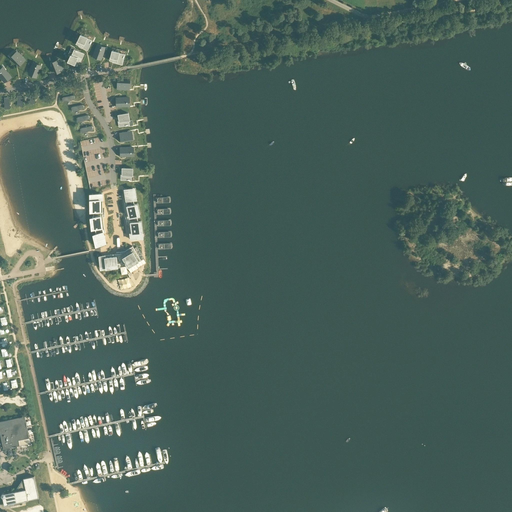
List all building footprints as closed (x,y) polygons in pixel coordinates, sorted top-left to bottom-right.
[(81,33),(76,43),(83,46),(82,47),(88,50),(92,40),(87,38),(87,36),(81,33)] [(93,54),(92,56),(102,60),(106,50),(102,48),(103,47),(96,44),(92,54),(93,54)] [(71,54),(68,61),(77,65),(80,59),(81,59),(84,54),(74,49),(72,55),(71,54)] [(119,51),(112,50),(110,59),(116,61),(116,63),(122,64),(125,54),(119,53),(119,51)] [(18,54),(12,58),(19,65),(24,60),(25,59),(21,55),(20,56),(18,54)] [(59,62),(52,64),(56,73),(62,70),(64,69),(62,64),(60,64),(59,62)] [(39,66),(32,64),(28,74),(35,77),(39,66)] [(0,71),(0,75),(4,82),(10,77),(4,69),(0,71)] [(127,80),(118,80),(117,87),(118,87),(118,88),(124,89),(124,87),(127,87),(127,80)] [(118,121),(119,126),(129,124),(128,120),(130,119),(128,112),(118,114),(120,121),(118,121)] [(120,134),(121,141),(131,140),(129,133),(126,133),(126,132),(121,133),(121,134),(120,134)] [(121,174),(121,179),(131,179),(131,175),(133,175),(133,167),(122,167),(122,174),(121,174)] [(134,200),(133,188),(124,190),(126,203),(125,203),(124,201),(124,200),(124,201),(124,203),(125,204),(124,204),(125,207),(126,211),(126,212),(128,220),(128,221),(128,223),(129,227),(129,228),(129,229),(129,230),(129,231),(130,234),(130,235),(131,240),(141,238),(139,221),(138,221),(137,216),(138,216),(135,204),(134,204),(133,200),(134,200)] [(98,246),(98,247),(106,245),(106,243),(105,242),(105,241),(105,240),(104,238),(104,237),(103,232),(105,231),(105,233),(105,231),(105,230),(104,228),(104,224),(104,223),(103,222),(103,221),(103,217),(103,215),(103,214),(103,208),(103,207),(103,206),(103,205),(103,203),(103,200),(102,200),(102,199),(102,195),(98,195),(92,195),(92,196),(92,201),(92,212),(93,212),(93,214),(93,215),(93,218),(92,218),(93,218),(93,220),(93,221),(93,223),(93,224),(93,226),(94,228),(94,229),(95,229),(96,235),(95,235),(95,236),(96,237),(96,241),(97,243),(98,245),(97,245),(98,246)] [(128,265),(142,256),(133,243),(132,244),(130,245),(129,245),(128,247),(125,248),(124,249),(122,249),(118,250),(117,250),(118,250),(121,250),(121,251),(115,252),(114,252),(114,253),(113,253),(112,253),(111,253),(109,253),(108,253),(105,254),(104,254),(103,254),(100,255),(102,265),(108,264),(109,264),(110,264),(113,263),(115,263),(117,263),(118,262),(119,265),(108,267),(128,264),(128,265)] [(29,437),(25,417),(25,416),(9,420),(10,425),(0,426),(0,430),(4,448),(20,445),(19,440),(29,437)] [(39,496),(34,475),(33,476),(26,477),(24,477),(24,480),(23,480),(17,490),(14,491),(5,492),(4,492),(3,492),(2,492),(2,493),(1,493),(1,494),(2,494),(2,495),(2,496),(3,496),(4,504),(8,503),(38,497),(39,496)]
